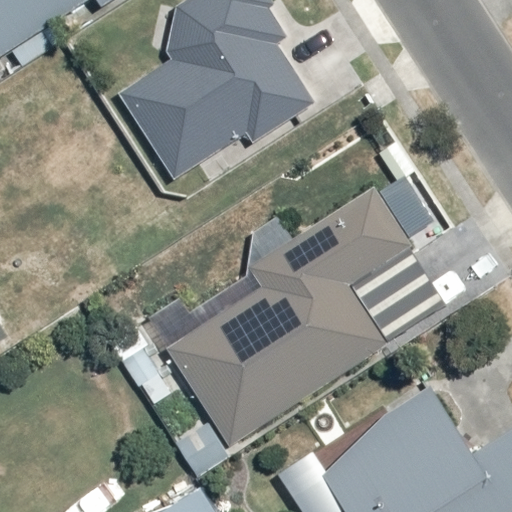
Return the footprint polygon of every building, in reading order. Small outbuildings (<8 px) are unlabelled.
[(0,0),(0,59),(91,0),(0,0)] [(168,64),(122,93),(176,177),(246,133),(254,145),(320,102),(283,44),(292,38),(273,9),(279,5),(275,0),(185,0),(179,5),(168,64)] [(172,350),(234,446),(394,345),(354,286),(417,248),(379,189),(253,269),(266,289),(172,350)] [(0,346),(14,338),(0,316),(0,346)] [(391,412),(326,477),(349,511),(346,511),(511,511),(511,433),(477,456),(434,387),(391,412)] [(217,511),(205,493),(172,511),(217,511)]
